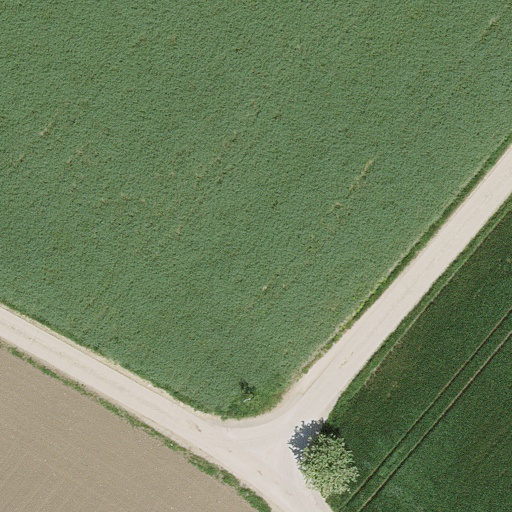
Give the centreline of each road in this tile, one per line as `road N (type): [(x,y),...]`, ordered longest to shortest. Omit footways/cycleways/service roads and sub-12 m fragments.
road 1 (track): [(249,460),(511,157)]
road 2 (track): [(0,322),(249,460),(301,511)]
